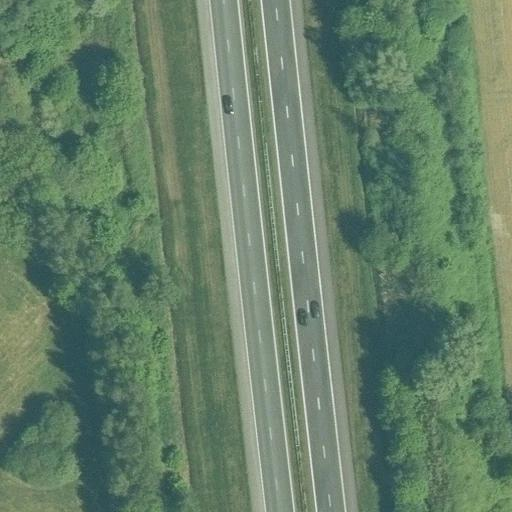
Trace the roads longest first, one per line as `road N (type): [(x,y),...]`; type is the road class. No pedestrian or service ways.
road 1 (motorway): [(225,0),(280,511)]
road 2 (motorway): [(330,511),(275,0)]
